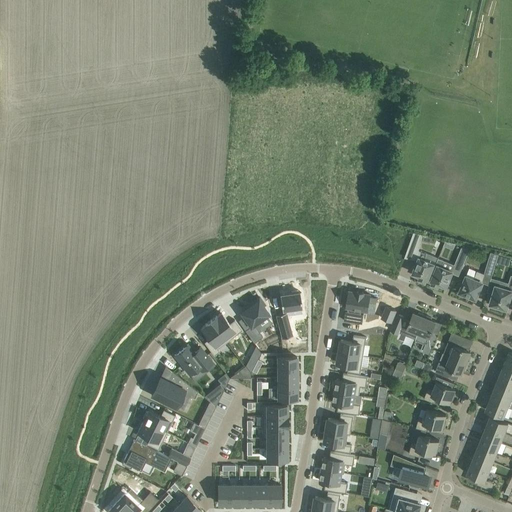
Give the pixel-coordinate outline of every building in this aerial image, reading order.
[(411,249),(419,250),(422,234),(414,232),(411,249)] [(462,247),(455,262),(463,265),(469,250),(462,247)] [(414,265),(412,270),(414,271),(413,273),(420,276),(419,278),(421,279),(421,278),(424,279),(424,280),(425,281),(426,278),(428,279),(429,275),(431,275),(436,264),(438,258),(427,253),(422,251),(416,266),(414,265)] [(497,259),(496,261),(503,264),(505,257),(498,255),(497,259)] [(485,270),(493,273),(496,261),(497,259),(489,257),(485,270)] [(436,264),(431,275),(433,276),(431,280),(433,281),(432,283),(433,284),(433,283),(437,284),(437,285),(438,286),(439,283),(446,286),(447,284),(449,285),(450,280),(449,279),(453,271),(441,266),(443,260),(438,258),(436,264)] [(480,288),(485,274),(477,271),(474,279),(466,275),(460,292),(461,292),(461,294),(466,296),(467,295),(476,298),(478,292),(480,292),(479,291),(480,289),(481,289),(480,288)] [(496,285),(490,304),(491,304),(491,306),(497,308),(498,306),(507,309),(508,304),(509,305),(510,300),(511,291),(511,275),(508,284),(509,284),(507,288),(496,285)] [(293,289),(281,291),(284,306),(303,304),(302,295),(304,294),(303,289),(301,289),(301,288),(300,288),(299,286),(293,287),(293,289)] [(346,308),(345,317),(366,320),(368,311),(361,310),(361,306),(368,308),(370,299),(377,300),(378,295),(371,294),(371,292),(349,288),(347,304),(349,305),(348,308),(346,308)] [(388,293),(384,305),(393,308),(397,297),(388,293)] [(250,305),(240,312),(251,326),(245,330),(254,342),(262,336),(255,326),(269,315),(268,314),(269,313),(263,305),(264,304),(259,297),(249,304),(250,305)] [(285,309),(275,312),(281,335),(291,332),(285,309)] [(415,340),(425,315),(419,312),(418,314),(414,312),(410,321),(404,319),(399,332),(415,339),(415,340)] [(216,315),(211,319),(227,341),(242,330),(235,319),(229,323),(221,313),(217,316),(216,315)] [(425,315),(415,340),(426,344),(422,351),(429,354),(434,343),(438,333),(432,330),(436,321),(431,319),(432,318),(425,315)] [(205,324),(201,328),(209,338),(204,342),(214,355),(220,351),(218,348),(227,341),(211,319),(205,324)] [(278,332),(272,334),(276,349),(282,347),(278,332)] [(341,339),(339,351),(363,355),(366,337),(354,335),(353,341),(341,339)] [(443,352),(442,352),(467,363),(470,356),(469,355),(470,351),(461,347),(463,341),(450,336),(443,352)] [(306,343),(286,343),(287,351),(307,351),(306,343)] [(188,344),(174,355),(189,374),(203,363),(206,367),(212,362),(201,347),(194,352),(188,344)] [(255,365),(258,359),(261,353),(255,345),(245,365),(251,372),(252,371),(255,365)] [(339,351),(337,363),(349,365),(348,371),(360,373),(362,365),(363,355),(339,351)] [(467,363),(442,352),(438,364),(441,365),(438,373),(449,377),(452,369),(461,373),(463,369),(465,369),(467,363)] [(278,356),(278,367),(296,367),(296,356),(278,356)] [(406,364),(398,361),(396,368),(403,371),(406,364)] [(503,366),(501,371),(511,375),(511,364),(504,361),(502,366),(503,366)] [(426,363),(424,369),(430,372),(432,368),(430,364),(426,363)] [(278,367),(278,377),(296,377),(296,367),(278,367)] [(160,377),(150,394),(174,405),(184,388),(189,391),(192,386),(173,371),(168,380),(160,377)] [(498,376),(496,380),(511,386),(511,375),(501,371),(499,376),(498,376)] [(335,391),(359,395),(361,386),(366,387),(368,376),(343,372),(342,380),(337,379),(335,391)] [(226,374),(218,380),(224,388),(230,378),(226,374)] [(437,376),(435,381),(436,382),(433,390),(428,389),(424,398),(434,402),(436,397),(452,403),(455,394),(454,393),(455,389),(452,387),(454,383),(437,376)] [(275,387),(296,387),(296,377),(278,377),(278,387),(275,387)] [(496,385),(494,390),(511,397),(511,395),(511,386),(496,380),(494,385),(496,385)] [(380,386),(378,397),(386,399),(388,387),(380,386)] [(275,387),(275,398),(296,398),(296,387),(275,387)] [(511,397),(494,390),(492,395),(490,394),(489,399),(508,407),(508,406),(511,408),(511,397)] [(335,391),(333,402),(338,403),(337,410),(359,414),(361,404),(353,403),(354,394),(359,395),(335,391)] [(214,393),(207,399),(215,405),(219,398),(214,393)] [(508,407),(489,399),(487,403),(488,404),(486,409),(504,416),(508,407)] [(262,404),(262,416),(287,416),(287,415),(287,404),(262,404)] [(146,411),(143,418),(144,418),(143,420),(167,432),(175,415),(163,409),(160,415),(148,409),(147,412),(146,411)] [(445,419),(446,414),(427,409),(424,418),(419,418),(416,427),(427,430),(428,424),(444,429),(447,419),(445,419)] [(328,417),(326,429),(351,433),(354,415),(341,413),(340,419),(328,417)] [(487,420),(485,425),(504,433),(508,423),(490,415),(488,421),(487,420)] [(262,416),(262,426),(287,426),(287,416),(262,416)] [(380,432),(388,434),(392,421),(382,418),(380,432)] [(143,420),(137,432),(149,438),(147,443),(158,449),(167,432),(143,420)] [(195,446),(204,428),(205,427),(198,424),(194,422),(190,430),(195,432),(193,437),(190,436),(187,442),(195,446)] [(485,430),(483,435),(501,442),(504,433),(485,425),(483,429),(485,430)] [(262,426),(262,437),(287,437),(287,427),(287,426),(262,426)] [(326,429),(324,441),(336,443),(335,449),(351,452),(352,445),(346,444),(348,433),(350,434),(351,433),(326,429)] [(438,445),(439,440),(420,435),(417,443),(412,443),(409,453),(419,456),(421,450),(437,454),(440,445),(438,445)] [(480,439),(478,444),(497,451),(501,442),(483,435),(481,440),(480,439)] [(262,437),(262,438),(265,438),(265,448),(287,448),(287,437),(262,437)] [(127,453),(122,464),(130,468),(132,465),(140,470),(141,469),(145,461),(153,465),(164,471),(171,457),(167,456),(140,442),(136,452),(131,449),(128,454),(127,453)] [(477,449),(475,454),(493,461),(497,451),(478,444),(476,448),(477,449)] [(171,447),(167,456),(171,457),(178,461),(186,465),(190,457),(182,453),(171,447)] [(265,448),(265,449),(267,449),(267,459),(287,459),(287,448),(265,448)] [(324,457),(322,469),(344,473),(345,464),(353,465),(355,455),(331,451),(329,458),(324,457)] [(388,451),(385,465),(396,468),(393,479),(404,481),(403,484),(414,487),(414,484),(422,486),(424,478),(417,476),(420,464),(388,451)] [(472,458),(470,463),(489,470),(493,461),(475,454),(473,459),(472,458)] [(178,461),(173,471),(181,475),(186,465),(178,461)] [(489,470),(470,463),(468,467),(469,468),(467,473),(479,478),(477,484),(491,490),(494,482),(486,479),(489,470)] [(322,469),(320,481),(325,481),(324,489),(346,492),(348,482),(340,481),(341,473),(344,473),(322,469)] [(390,489),(390,482),(378,481),(378,488),(390,489)] [(174,483),(170,487),(175,491),(178,487),(174,483)] [(218,484),(218,503),(228,503),(228,484),(218,484)] [(228,484),(228,503),(239,503),(239,484),(228,484)] [(239,484),(239,503),(249,503),(249,484),(239,484)] [(249,484),(249,503),(259,503),(259,484),(249,484)] [(259,484),(259,503),(269,503),(269,484),(259,484)] [(269,484),(269,503),(280,503),(280,484),(269,484)] [(393,497),(390,509),(397,511),(400,511),(419,511),(422,503),(414,501),(416,492),(396,487),(393,497)] [(314,508),(338,511),(341,494),(328,492),(327,498),(316,496),(314,508)] [(168,493),(164,498),(167,501),(172,497),(168,493)] [(123,495),(106,511),(136,511),(138,511),(144,511),(156,500),(148,494),(137,506),(123,495)] [(187,495),(179,503),(188,511),(197,511),(201,508),(187,495)] [(188,511),(179,503),(172,511),(188,511)]
